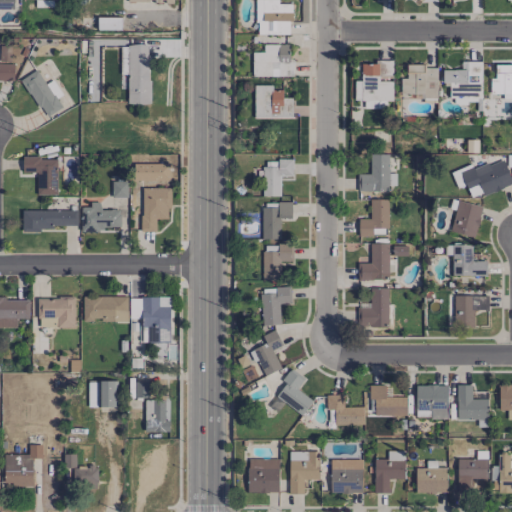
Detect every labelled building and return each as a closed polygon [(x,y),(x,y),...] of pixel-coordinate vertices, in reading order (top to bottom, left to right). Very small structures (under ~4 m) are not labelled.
[(12,0),(0,0),(0,8),(13,9),(12,0)] [(277,0),(255,0),(255,34),(290,35),(290,4),(278,4),(277,0)] [(97,30),(120,30),(120,18),(97,17),(97,30)] [(149,104),(148,44),(126,45),(128,104),(149,104)] [(292,77),(292,58),(288,58),(289,45),(263,44),(263,53),(252,52),(252,76),(292,77)] [(392,101),(391,62),(361,63),(362,101),(392,101)] [(481,62),(464,62),(464,70),(442,70),(442,83),(449,83),(449,97),(459,97),(459,98),(481,98),(481,62)] [(0,81),(13,82),(13,64),(0,63),(0,81)] [(511,64),(494,64),(494,78),(489,78),(490,95),(502,95),(502,99),(511,99),(511,64)] [(436,99),(436,66),(407,66),(407,79),(400,79),(400,94),(422,94),(422,99),(436,99)] [(21,79),(44,118),(62,107),(56,97),(61,94),(53,80),(45,85),(36,70),(21,79)] [(254,118),(292,118),(291,98),(282,98),(282,91),(272,91),(272,85),(253,85),(254,118)] [(388,173),(388,155),(369,155),(369,174),(358,174),(357,191),(387,191),(387,185),(395,186),(396,173),(388,173)] [(57,194),(56,157),(22,158),(22,172),(36,172),(36,195),(57,194)] [(460,174),(466,188),(478,184),(483,196),(511,184),(511,182),(502,157),(460,174)] [(292,159),(277,159),(277,167),(262,167),(262,196),(279,196),(280,176),(292,176),(292,159)] [(127,181),(112,181),(112,197),(127,197),(127,181)] [(169,188),(141,188),(141,231),(155,231),(155,219),(169,219),(169,188)] [(370,219),(358,219),(358,235),(387,235),(386,199),(370,199),(370,219)] [(474,238),(482,207),(458,200),(449,231),(474,238)] [(120,227),(119,210),(100,210),(100,202),(91,202),(91,207),(81,207),(82,232),(104,231),(104,227),(120,227)] [(261,207),(261,239),(279,239),(279,219),(291,219),(291,202),(277,202),(277,207),(261,207)] [(21,231),(52,231),(52,225),(76,226),(76,210),(21,210),(21,231)] [(387,243),(369,243),(370,263),(357,263),(357,280),(388,280),(387,243)] [(262,281),(280,280),(279,261),(292,261),(292,244),(262,245),(262,281)] [(471,261),(471,244),(452,244),(451,275),(486,276),(486,261),(471,261)] [(387,288),(369,288),(369,308),(357,308),(357,326),(387,326),(387,288)] [(488,295),(453,296),(453,326),(474,325),(473,310),(488,310),(488,295)] [(127,319),(127,296),(82,297),(82,322),(92,322),(92,320),(127,319)] [(37,298),(38,328),(74,327),(74,297),(37,298)] [(140,329),(147,329),(146,343),(169,343),(170,297),(141,297),(140,329)] [(29,299),(0,298),(0,327),(16,327),(16,318),(28,319),(29,299)] [(140,318),(140,307),(129,307),(129,318),(140,318)] [(280,369),(272,350),(282,345),(274,329),(261,336),(265,344),(251,351),(263,377),(280,369)] [(303,379),(289,368),(281,380),(285,383),(275,396),(301,415),(312,401),(296,389),(303,379)] [(113,407),(113,381),(88,382),(88,407),(113,407)] [(147,398),(148,382),(134,381),(133,398),(147,398)] [(369,407),(373,407),(373,415),(405,416),(405,397),(389,397),(389,385),(369,385),(369,407)] [(447,419),(447,385),(415,385),(415,416),(428,417),(428,419),(447,419)] [(487,419),(487,399),(471,399),(470,385),(455,385),(456,419),(487,419)] [(342,395),(327,395),(327,425),(363,424),(363,407),(343,407),(342,395)] [(144,400),(143,432),(168,432),(169,421),(164,421),(164,401),(144,400)] [(32,486),(31,459),(41,458),(41,445),(27,445),(27,454),(3,454),(4,487),(32,486)] [(319,479),(318,451),(287,452),(288,494),(303,493),(302,480),(319,479)] [(373,493),(388,493),(389,479),(403,479),(404,451),(387,451),(386,460),(374,460),(373,493)] [(74,454),(63,454),(63,465),(72,465),(73,486),(97,485),(96,467),(75,468),(74,454)] [(511,492),(511,459),(509,460),(509,455),(497,455),(497,466),(491,466),(490,492),(511,492)] [(278,459),(247,459),(247,492),(278,492),(278,459)] [(361,493),(362,460),(330,459),(329,493),(361,493)] [(471,492),(470,478),(487,478),(487,459),(457,459),(458,492),(471,492)] [(446,493),(446,468),(415,468),(415,493),(446,493)]
